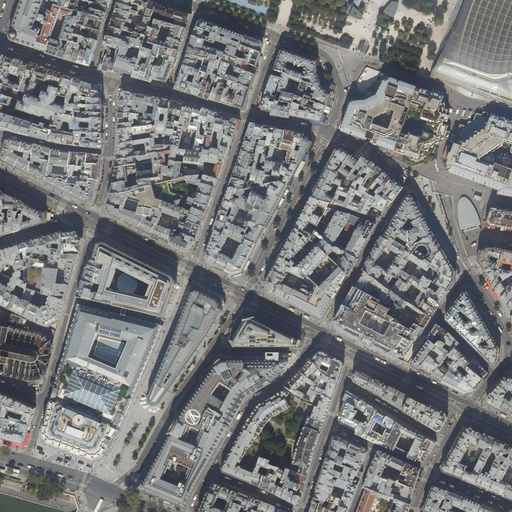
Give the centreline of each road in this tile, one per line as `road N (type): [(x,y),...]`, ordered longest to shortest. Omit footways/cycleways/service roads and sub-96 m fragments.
road 1 (residential): [(246,292),(329,133)]
road 2 (unclassified): [(379,122),(334,45),(276,0)]
road 3 (residential): [(193,266),(247,115)]
road 4 (unclassified): [(511,186),(407,143),(379,122)]
road 5 (residential): [(191,511),(210,473),(301,511)]
road 6 (residential): [(329,133),(342,96),(329,56),(277,33)]
road 7 (residential): [(95,216),(111,89)]
road 8 (residential): [(511,344),(471,280),(436,316)]
road 9 (residential): [(342,383),(447,442)]
road 10 (residential): [(353,347),(246,292)]
road 11 (residential): [(350,511),(374,446),(329,422)]
